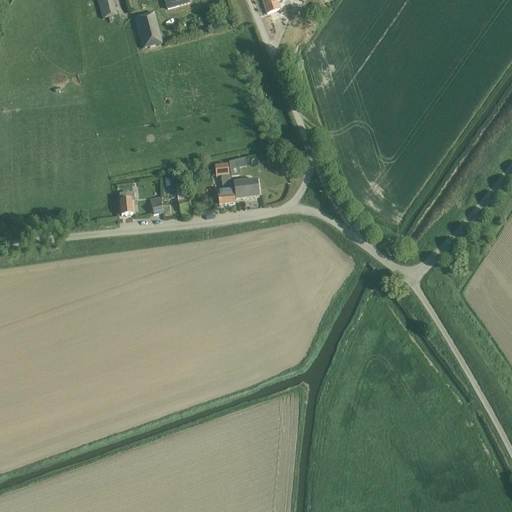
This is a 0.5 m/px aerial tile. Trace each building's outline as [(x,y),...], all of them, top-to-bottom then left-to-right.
[(112,0),(97,0),(103,20),(110,18),(117,16),(113,1),(112,0)] [(164,0),(168,10),(189,4),(187,0),(164,0)] [(262,0),(267,15),(280,11),(277,4),(281,2),(280,0),(262,0)] [(308,12),(315,17),(321,9),(314,4),(308,12)] [(143,50),(161,45),(153,15),(134,20),(143,50)] [(287,149),(282,151),(285,159),(291,157),(287,149)] [(236,162),(229,163),(231,178),(239,177),(238,169),(246,168),(245,160),(236,162)] [(227,167),(214,169),(216,179),(221,178),(223,193),(218,194),(220,208),(234,206),(232,192),(229,177),(227,167)] [(234,184),(236,201),(259,198),(257,182),(234,184)] [(133,199),(133,194),(119,196),(121,217),(132,216),(131,200),(133,199)] [(161,199),(150,202),(151,206),(154,217),(163,215),(161,206),(162,205),(161,199)] [(189,201),(179,203),(180,212),(180,213),(191,211),(189,201)]
